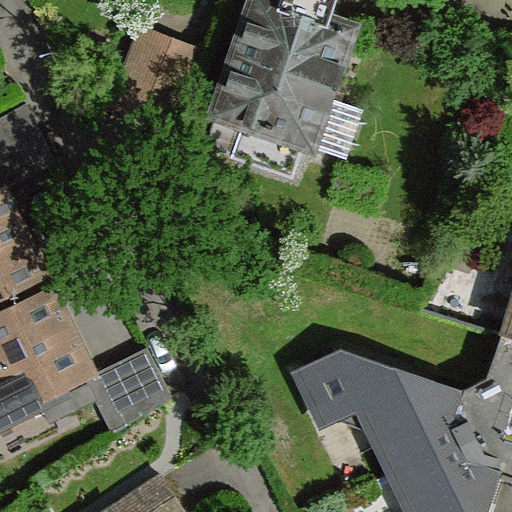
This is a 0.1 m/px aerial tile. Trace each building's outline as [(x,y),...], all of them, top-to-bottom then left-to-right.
[(283,0),(282,5),(267,0),(258,0),(222,109),(306,139),(311,141),(326,98),(350,28),(329,20),(335,0),(283,0)] [(194,70),(138,48),(116,107),(173,128),(194,70)] [(326,98),(311,141),(346,154),(360,110),(326,98)] [(0,119),(0,190),(4,189),(58,162),(27,103),(0,119)] [(306,139),(222,109),(209,147),(292,177),(306,139)] [(0,300),(47,276),(4,189),(0,190),(0,300)] [(95,375),(51,287),(0,312),(0,372),(5,383),(0,385),(0,430),(72,393),(69,388),(87,379),(95,375)] [(492,374),(462,385),(455,408),(466,434),(477,456),(498,460),(494,474),(511,479),(511,336),(503,333),(492,374)] [(347,347),(308,365),(328,409),(387,430),(405,467),(466,434),(455,408),(462,385),(347,347)] [(149,348),(95,375),(87,379),(114,435),(174,396),(149,348)] [(466,434),(405,467),(421,501),(417,511),(482,511),(494,474),(498,460),(477,456),(466,434)] [(164,477),(110,511),(168,511),(182,503),(164,477)] [(187,511),(182,503),(168,511),(187,511)]
